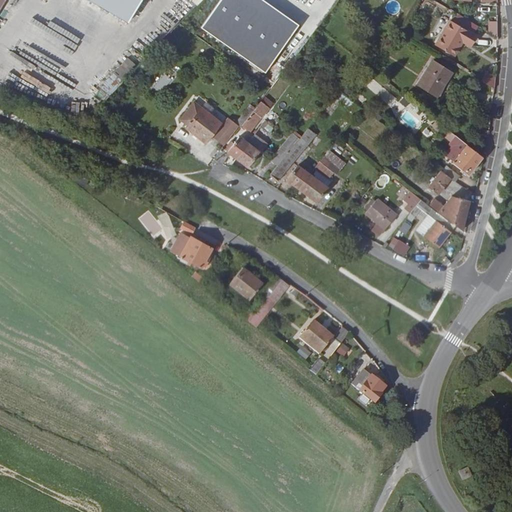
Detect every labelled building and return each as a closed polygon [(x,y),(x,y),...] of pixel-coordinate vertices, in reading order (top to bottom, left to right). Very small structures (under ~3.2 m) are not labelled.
[(477,30),(453,16),(438,43),(456,53),(464,37),(471,41),(477,30)] [(499,33),(498,21),(489,22),(490,34),(499,33)] [(148,41),(139,31),(123,46),(133,56),(148,41)] [(105,63),(115,74),(133,56),(123,46),(105,63)] [(451,70),(433,59),(419,83),(437,94),(451,70)] [(493,87),(498,77),(487,72),(482,82),(493,87)] [(340,91),(335,98),(350,110),(355,103),(340,91)] [(355,101),(361,106),(366,99),(360,94),(355,101)] [(473,102),(469,123),(490,127),(493,106),(473,102)] [(227,121),(207,106),(191,129),(211,144),(227,121)] [(257,118),(250,128),(260,135),(261,134),(266,127),(264,125),(265,123),(257,118)] [(454,159),(471,171),(485,153),(442,119),(436,127),(451,138),(454,135),(466,143),(454,159)] [(229,128),(239,135),(245,127),(239,123),(236,128),(231,125),(229,128)] [(306,138),(285,166),(278,175),(286,181),(322,133),(315,127),(306,138)] [(299,133),(278,160),(285,166),(306,138),(299,133)] [(260,135),(253,143),(242,159),(253,167),(265,152),(263,150),(269,140),(261,134),(260,135)] [(233,152),(229,150),(221,160),(231,165),(238,156),(242,159),(253,143),(244,137),(233,152)] [(348,163),(333,152),(326,161),(329,163),(326,167),(339,177),(348,163)] [(462,170),(451,162),(448,167),(454,172),(458,175),(462,170)] [(304,165),(294,179),(306,188),(317,174),(304,165)] [(454,172),(448,167),(445,166),(436,179),(440,183),(437,187),(441,190),(454,172)] [(334,187),(317,174),(306,188),(324,201),(334,187)] [(383,174),(375,183),(381,188),(389,179),(383,174)] [(415,201),(411,206),(417,210),(418,208),(427,196),(416,187),(409,197),(415,201)] [(436,196),(433,200),(436,202),(460,221),(466,226),(473,197),(455,191),(446,203),(436,196)] [(432,200),(427,196),(418,208),(423,212),(432,200)] [(404,214),(384,199),(374,213),(386,222),(380,230),(388,235),(404,214)] [(430,232),(444,243),(460,221),(436,202),(431,209),(442,217),(430,232)] [(196,228),(199,222),(189,216),(186,222),(196,228)] [(202,263),(203,261),(210,265),(218,254),(213,251),(215,248),(213,247),(215,243),(207,238),(210,235),(204,230),(201,234),(195,230),(194,231),(186,225),(174,242),(182,247),(182,248),(183,249),(182,250),(191,257),(192,256),(202,263)] [(404,257),(411,247),(395,237),(388,247),(404,257)] [(263,277),(243,263),(230,280),(250,294),(263,277)] [(198,266),(194,272),(201,278),(205,272),(198,266)] [(276,271),(261,290),(266,295),(269,291),(282,275),(276,271)] [(269,291),(277,296),(290,280),(282,275),(269,291)] [(256,302),(246,314),(250,317),(259,305),(256,302)] [(331,328),(311,312),(298,328),(318,344),(331,328)] [(331,333),(337,338),(347,325),(341,320),(331,333)] [(346,341),(340,336),(335,343),(341,348),(346,341)] [(302,346),(297,353),(307,360),(312,354),(302,346)] [(318,351),(308,363),(314,368),(323,355),(318,351)] [(381,378),(361,362),(350,375),(371,392),(381,378)] [(474,465),(465,457),(457,465),(465,473),(474,465)]
